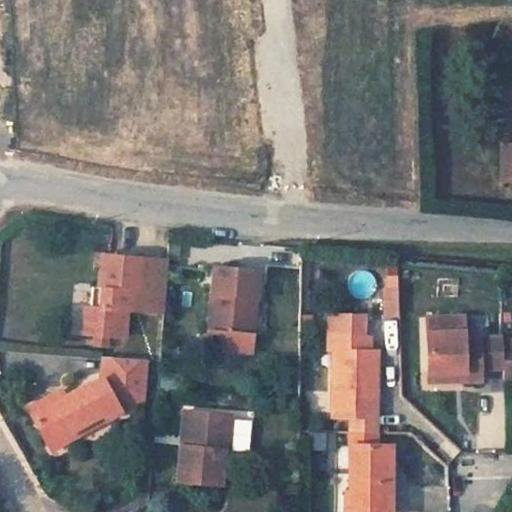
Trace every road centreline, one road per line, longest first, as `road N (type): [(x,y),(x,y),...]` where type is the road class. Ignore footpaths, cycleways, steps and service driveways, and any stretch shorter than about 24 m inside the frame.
road 1 (residential): [(0,176),(299,216)]
road 2 (residential): [(275,0),(299,216)]
road 3 (residential): [(299,216),(511,229)]
